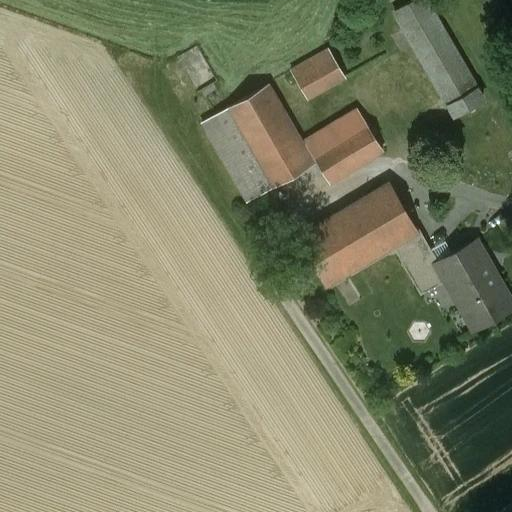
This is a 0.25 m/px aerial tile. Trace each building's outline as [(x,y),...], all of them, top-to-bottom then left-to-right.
[(425,0),(414,0),(394,11),(455,117),(483,101),(425,0)] [(329,50),(291,72),(307,99),(344,77),(329,50)] [(313,165),(267,86),(202,123),(248,203),(313,165)] [(383,150),(357,110),(304,141),(329,183),(383,150)] [(389,183),(298,237),(326,285),(393,246),(417,232),(389,183)] [(393,246),(417,289),(442,275),(436,264),(417,232),(393,246)] [(511,307),(511,302),(477,241),(436,264),(442,275),(473,330),(511,307)]
